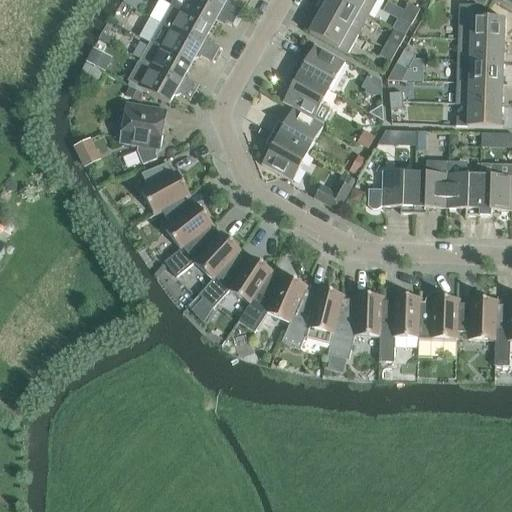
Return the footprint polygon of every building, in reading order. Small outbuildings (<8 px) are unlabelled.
[(138,0),(125,0),(123,4),(136,12),(142,2),(138,0)] [(174,0),(171,7),(179,11),(211,29),(215,21),(222,20),(232,25),(237,18),(204,0),(174,0)] [(204,0),(237,18),(241,10),(230,5),(228,0),(204,0)] [(369,17),(359,11),(338,0),(328,0),(320,14),(349,30),(358,36),(369,17)] [(338,0),(359,11),(369,17),(378,0),(338,0)] [(511,0),(478,0),(478,1),(485,5),(488,0),(489,0),(511,12),(511,0)] [(408,4),(404,12),(415,18),(419,10),(408,4)] [(165,28),(169,30),(216,56),(220,48),(209,42),(207,36),(211,29),(179,11),(171,7),(161,26),(165,28)] [(473,7),(460,7),(459,41),(503,42),(504,20),(471,19),(473,7)] [(415,18),(404,12),(400,19),(411,25),(415,18)] [(358,36),(349,30),(320,14),(309,34),(347,55),(358,36)] [(150,44),(158,49),(191,66),(194,59),(201,57),(211,63),(216,56),(169,30),(165,28),(161,26),(150,44)] [(99,40),(110,46),(113,41),(102,35),(99,40)] [(503,42),(459,41),(458,62),(503,64),(503,42)] [(387,42),(383,49),(394,56),(398,48),(387,42)] [(191,66),(158,49),(150,44),(140,63),(195,93),(199,86),(188,80),(187,74),(191,66)] [(305,64),(299,60),(293,72),(329,92),(345,63),(315,46),(305,64)] [(394,56),(383,49),(379,57),(390,63),(394,56)] [(404,51),(399,59),(411,65),(415,57),(404,51)] [(87,64),(104,72),(109,62),(92,53),(87,64)] [(411,65),(399,59),(387,80),(402,81),(411,65)] [(503,64),(458,62),(457,84),(469,84),(502,85),(503,64)] [(190,101),(195,93),(140,63),(129,83),(169,105),(173,97),(180,95),(190,101)] [(293,72),(286,83),(292,86),(282,104),(293,110),(323,127),(324,126),(314,120),(329,92),(293,72)] [(469,84),(457,84),(457,105),(468,106),(501,107),(502,85),(469,84)] [(127,95),(141,103),(144,97),(130,89),(127,95)] [(389,103),(401,102),(401,94),(388,95),(389,103)] [(401,102),(389,103),(389,112),(402,111),(401,102)] [(155,151),(159,151),(166,112),(127,105),(120,145),(138,148),(137,153),(142,165),(155,159),(154,156),(155,151)] [(383,122),(382,106),(369,114),(383,122)] [(456,128),(468,128),(500,129),(501,107),(468,106),(468,118),(456,118),(456,128)] [(278,123),(272,134),(308,154),(323,127),(293,110),(284,126),(278,123)] [(385,132),(377,146),(396,146),(396,133),(385,132)] [(359,144),(368,149),(374,138),(366,133),(359,144)] [(292,183),(308,154),(272,134),(265,146),(271,149),(261,166),(292,183)] [(425,145),(425,134),(416,134),(415,145),(425,145)] [(481,135),(481,147),(491,148),(492,135),(481,135)] [(458,141),(458,138),(457,138),(457,137),(449,137),(449,138),(448,138),(448,146),(452,146),(458,141)] [(75,149),(80,160),(95,152),(90,142),(75,149)] [(379,166),(384,155),(376,151),(370,161),(379,166)] [(350,173),(358,177),(367,161),(359,157),(350,173)] [(415,174),(413,216),(427,216),(427,210),(446,210),(448,163),(424,162),(424,175),(415,174)] [(465,211),(465,218),(478,218),(480,177),(465,176),(465,164),(448,163),(446,210),(465,211)] [(161,212),(182,201),(186,199),(190,197),(177,173),(173,175),(167,164),(141,175),(148,188),(141,192),(154,217),(161,212)] [(478,218),(491,219),(491,212),(511,213),(511,197),(511,166),(496,166),(495,177),(480,177),(478,218)] [(400,215),(413,216),(415,174),(382,173),(381,192),(369,191),(369,207),(372,211),(377,211),(380,208),(401,209),(400,215)] [(318,187),(312,199),(337,212),(349,191),(336,183),(330,194),(318,187)] [(352,190),(348,203),(361,207),(365,194),(352,190)] [(164,229),(180,250),(181,251),(209,229),(210,229),(214,226),(196,205),(193,208),(186,199),(182,201),(161,212),(170,224),(164,229)] [(176,279),(195,264),(213,281),(238,255),(241,252),(221,233),(218,237),(210,229),(209,229),(181,251),(180,250),(164,264),(176,279)] [(229,292),(249,306),(250,306),(270,276),(273,272),(250,257),(247,261),(238,255),(213,281),(198,297),(213,310),(229,292)] [(267,314),(290,324),(305,291),(305,292),(307,287),(282,276),(280,281),(270,276),(250,306),(249,306),(238,323),(254,334),(267,314)] [(305,291),(290,324),(281,344),(299,351),(309,330),(333,336),(343,301),(344,301),(344,296),(317,290),(316,294),(305,292),(305,291)] [(458,333),(457,333),(458,305),(459,305),(459,300),(441,300),(442,296),(438,295),(431,295),(428,297),(427,298),(425,301),(425,304),(420,304),(419,339),(430,339),(430,340),(457,341),(458,333)] [(380,338),(381,302),(382,302),(382,298),(354,297),(354,301),(344,301),(343,301),(333,336),(327,356),(348,362),(354,337),(379,338),(380,338)] [(419,339),(420,304),(420,299),(393,298),(392,303),(382,302),(381,302),(380,338),(379,338),(378,363),(394,364),(394,339),(419,340),(419,339)] [(496,334),(495,334),(496,306),(497,306),(497,302),(469,301),(469,305),(459,305),(458,305),(457,333),(458,333),(468,333),(468,341),(495,342),(496,342),(496,334)] [(496,342),(494,367),(509,368),(510,343),(511,342),(511,302),(508,302),(508,307),(497,306),(496,306),(495,334),(496,334),(496,342)]
